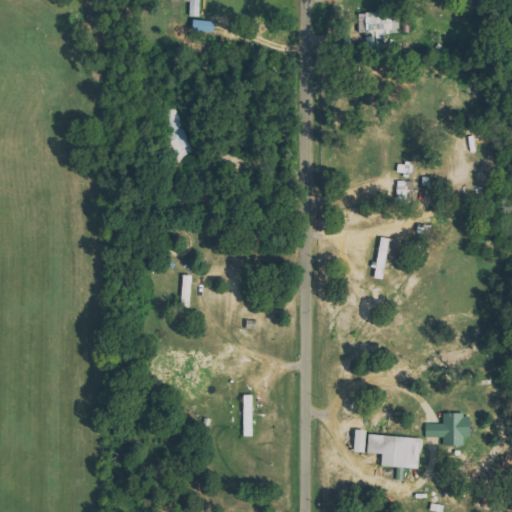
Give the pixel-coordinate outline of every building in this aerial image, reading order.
[(187,0),(187,16),(198,16),(198,0),(187,0)] [(384,254),(390,255),(392,240),(376,238),(371,279),(380,280),(384,254)] [(188,396),(197,396),(198,355),(189,355),(188,396)] [(441,414),(441,425),(424,425),(424,437),(445,437),(445,443),(467,442),(466,414),(441,414)] [(414,468),(415,439),(364,437),(364,454),(378,454),(377,467),(414,468)]
